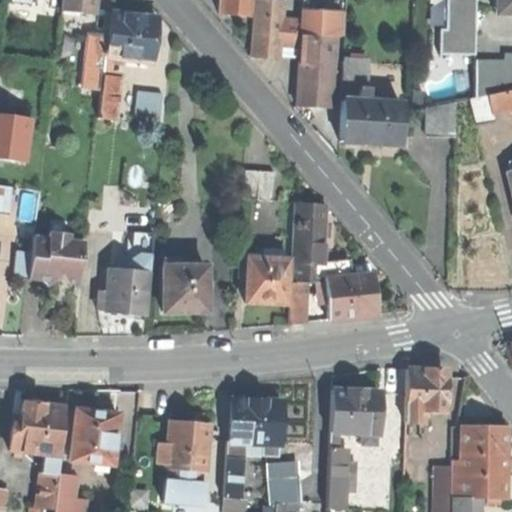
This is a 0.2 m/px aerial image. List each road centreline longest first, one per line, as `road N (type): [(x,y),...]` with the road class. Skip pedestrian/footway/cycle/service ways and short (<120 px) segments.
road 1 (tertiary): [(0,361),(167,363),(457,330)]
road 2 (residential): [(173,0),(457,330)]
